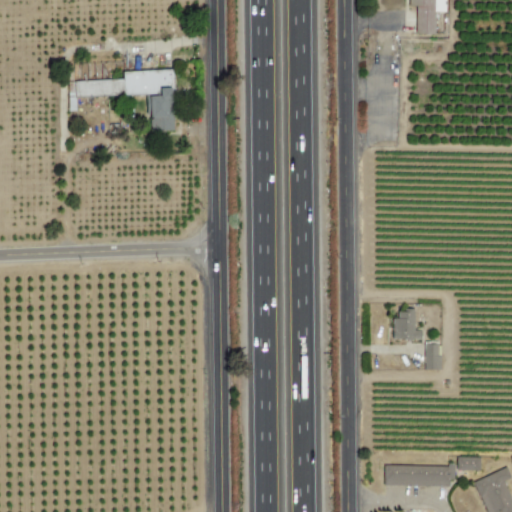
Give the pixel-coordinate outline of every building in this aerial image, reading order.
[(433,33),(432,10),(442,10),(441,0),(406,0),(407,6),(414,6),(414,34),(433,33)] [(145,94),(147,131),(172,130),(171,117),(165,118),(165,99),(171,99),(170,70),(120,72),(121,79),(68,82),(69,97),(145,94)] [(392,339),(419,339),(419,330),(412,330),(412,310),(392,310),(392,339)] [(423,369),(437,369),(436,344),(422,344),(423,369)] [(454,470),(478,470),(478,457),(454,457),(454,470)] [(382,465),(382,485),(450,486),(451,466),(382,465)] [(483,511),(498,511),(511,506),(511,504),(501,481),(509,478),(504,466),(470,482),(483,511)]
